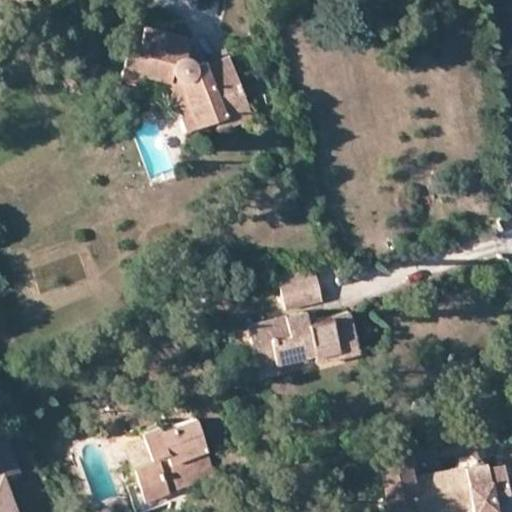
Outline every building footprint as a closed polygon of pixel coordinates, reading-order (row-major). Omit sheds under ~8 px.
[(143,75),(168,82),(176,77),(196,127),(214,119),(247,107),(227,55),(208,63),(187,46),(190,35),(143,25),(139,43),(127,40),(118,78),(141,83),(143,75)] [(186,130),(196,127),(176,77),(168,82),(186,130)] [(251,118),(247,107),(214,119),(218,129),(251,118)] [(456,180),(432,175),(429,189),(436,191),(436,193),(453,197),(456,180)] [(277,278),(285,309),(320,300),(312,269),(277,278)] [(244,324),(254,365),(292,356),(312,352),(315,360),(356,350),(345,311),(306,320),(303,309),(244,324)] [(295,368),(292,356),(254,365),(257,377),(295,368)] [(195,417),(156,430),(163,450),(152,454),(153,459),(130,466),(135,481),(125,484),(133,511),(139,511),(171,503),(161,474),(170,470),(174,479),(211,466),(195,417)] [(154,424),(138,429),(147,456),(152,454),(163,450),(156,430),(154,424)] [(13,511),(2,481),(19,475),(7,440),(0,442),(0,511),(13,511)] [(482,461),(409,475),(403,442),(370,448),(382,511),(415,511),(469,503),(470,511),(508,511),(500,464),(483,467),(482,461)] [(470,511),(469,503),(417,511),(470,511)]
